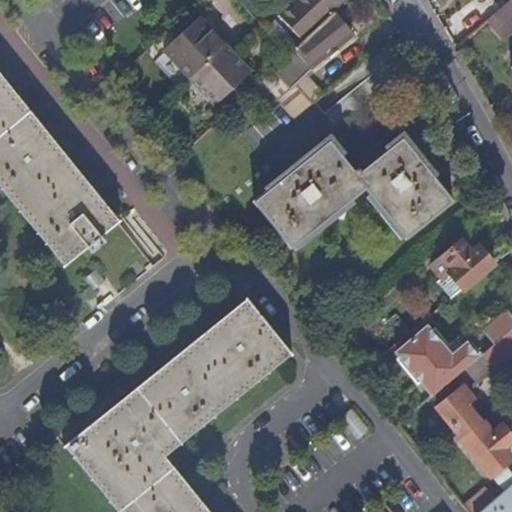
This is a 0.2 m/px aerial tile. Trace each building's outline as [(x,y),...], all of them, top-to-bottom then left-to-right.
[(302,46),(334,16),(350,1),(348,0),(299,0),(278,20),(302,46)] [(511,2),(487,25),(504,44),(511,37),(511,2)] [(294,121),(313,106),(295,85),(355,38),(334,16),(302,46),(289,59),(262,83),(294,121)] [(165,53),(216,109),(250,77),(199,22),(165,53)] [(0,187),(66,270),(89,251),(94,256),(107,245),(102,240),(120,224),(98,197),(52,140),(7,84),(0,75),(0,187)] [(450,205),(402,144),(358,181),(330,147),(258,206),(292,250),(365,191),(407,242),(450,205)] [(129,233),(109,245),(127,276),(147,264),(129,233)] [(451,302),(493,266),(479,249),(471,256),(460,244),(430,271),(440,283),(437,286),(451,302)] [(97,268),(78,283),(99,309),(118,293),(97,268)] [(206,511),(194,496),(164,459),(205,427),(290,356),(246,303),(216,326),(168,365),(161,371),(110,412),(65,449),(115,511),(206,511)] [(511,331),(511,308),(452,359),(427,331),(397,356),(421,386),(387,414),(398,428),(406,422),(470,367),(482,357),(510,333),(511,331)] [(511,360),(511,334),(510,333),(482,357),(490,367),(496,375),(511,360)] [(482,357),(470,367),(478,377),(490,367),(482,357)] [(359,379),(364,385),(370,379),(367,373),(359,379)] [(511,485),(511,475),(505,467),(511,461),(503,450),(511,442),(511,440),(503,428),(492,437),(467,406),(473,401),(463,389),(436,410),(504,492),(511,485)] [(406,422),(398,428),(404,435),(411,429),(406,422)] [(481,511),(511,511),(511,485),(504,492),(494,500),(481,511)] [(464,510),(466,511),(481,511),(494,500),(485,489),(464,510)]
